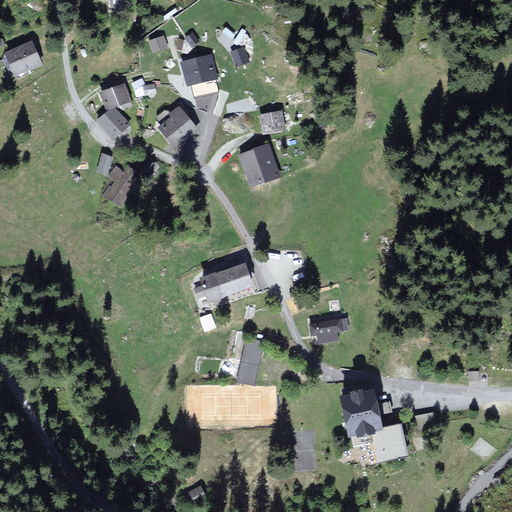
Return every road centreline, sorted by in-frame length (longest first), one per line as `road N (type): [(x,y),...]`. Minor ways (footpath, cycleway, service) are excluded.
road 1 (residential): [(511,393),(348,378),(308,356),(208,180),(153,150),(106,141),(90,121),(69,72),(65,0)]
road 2 (track): [(98,501),(56,454),(0,364)]
